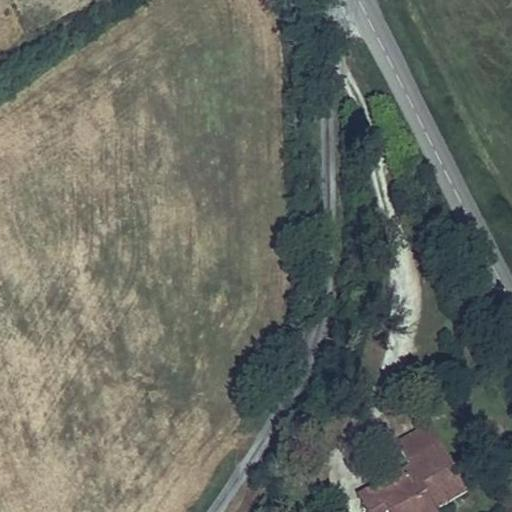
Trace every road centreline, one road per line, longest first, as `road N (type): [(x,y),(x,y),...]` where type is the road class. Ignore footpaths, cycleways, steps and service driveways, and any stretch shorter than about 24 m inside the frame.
road 1 (residential): [(343,0),(330,74),(325,332),(213,511)]
road 2 (tertiary): [(361,0),(511,300)]
